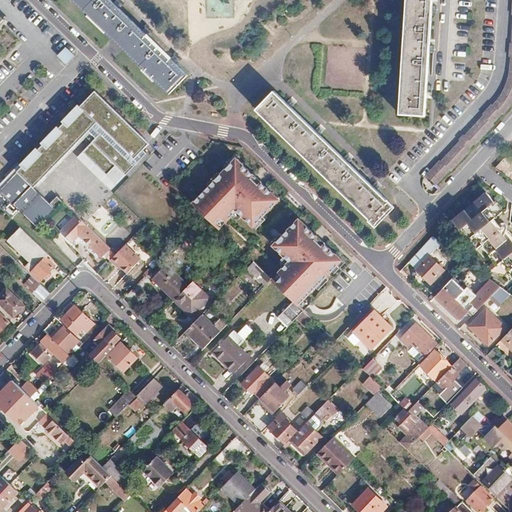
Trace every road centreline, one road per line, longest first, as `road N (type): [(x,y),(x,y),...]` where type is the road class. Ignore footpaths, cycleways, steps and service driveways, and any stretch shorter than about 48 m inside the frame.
road 1 (residential): [(0,357),(80,277),(326,511)]
road 2 (residential): [(34,0),(165,121),(242,136),(378,264)]
road 3 (residential): [(511,125),(378,264)]
road 4 (residential): [(378,264),(511,395)]
